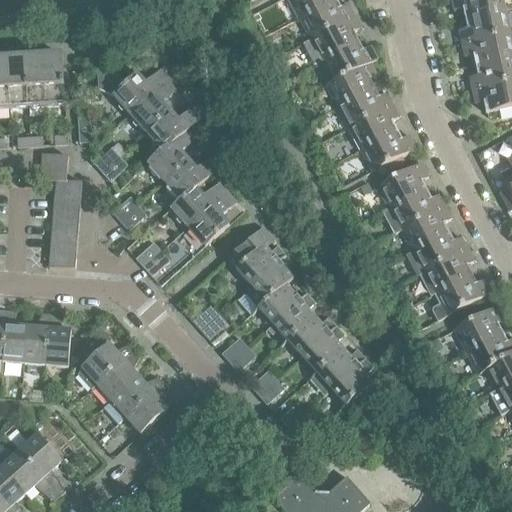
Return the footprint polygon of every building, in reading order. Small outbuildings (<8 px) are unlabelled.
[(291,0),(302,20),(337,1),(336,0),(291,0)] [(463,10),(466,22),(506,13),(503,0),(453,0),(456,12),(463,10)] [(302,20),(313,42),(356,19),(350,6),(342,10),(337,1),(302,20)] [(461,32),(464,46),(511,36),(506,13),(466,22),(468,31),(461,32)] [(316,68),(325,63),(324,62),(360,43),(356,34),(363,31),(356,19),(313,42),(305,46),(316,68)] [(474,57),(476,67),(511,59),(511,40),(511,36),(464,46),(467,59),(474,57)] [(324,62),(325,63),(336,84),(336,85),(372,65),(373,67),(380,63),(373,49),(366,53),(360,43),(324,62)] [(62,58),(44,59),(47,110),(65,109),(62,58)] [(44,59),(26,60),(29,111),(47,110),(44,59)] [(471,79),(474,93),(511,84),(511,59),(476,67),(479,77),(471,79)] [(26,60),(8,61),(11,112),(29,111),(26,60)] [(0,61),(0,112),(11,112),(8,61),(0,61)] [(328,88),(339,109),(376,90),(372,82),(379,78),(373,67),(372,65),(336,85),(336,84),(328,88)] [(114,97),(133,118),(171,83),(161,72),(147,85),(138,76),(126,86),(115,74),(100,74),(100,90),(114,97)] [(133,118),(149,136),(173,114),(165,105),(179,92),(171,83),(133,118)] [(511,84),(474,93),(477,106),(485,105),(487,116),(511,109),(511,84)] [(339,109),(351,130),(394,107),(388,95),(381,99),(376,90),(339,109)] [(351,130),(362,151),(398,132),(394,124),(402,120),(394,107),(351,130)] [(149,136),(164,154),(189,132),(203,119),(194,109),(180,122),(173,114),(149,136)] [(79,122),(81,146),(93,145),(91,121),(79,122)] [(150,166),(166,185),(189,164),(181,155),(197,141),(208,131),(200,121),(189,132),(164,154),(150,166)] [(398,132),(362,151),(374,175),(418,151),(411,138),(403,142),(398,132)] [(55,139),(56,148),(69,147),(68,138),(55,139)] [(31,149),(31,140),(18,141),(19,150),(31,149)] [(43,140),(31,140),(31,149),(44,148),(43,140)] [(0,142),(0,151),(8,151),(8,142),(0,142)] [(95,166),(104,176),(122,160),(113,150),(95,166)] [(43,157),(42,170),(68,172),(69,159),(43,157)] [(166,185),(183,203),(196,191),(221,169),(212,158),(196,172),(189,164),(166,185)] [(510,214),(511,213),(511,158),(508,161),(509,163),(511,168),(511,169),(502,175),(507,185),(510,191),(500,196),(510,214)] [(122,160),(104,176),(112,185),(130,169),(122,160)] [(382,189),(393,211),(429,192),(424,183),(430,180),(423,166),(382,189)] [(41,182),(57,183),(68,184),(68,172),(42,170),(41,182)] [(57,183),(56,196),(83,198),(83,185),(68,184),(57,183)] [(173,212),(189,230),(228,195),(219,185),(204,199),(196,191),(183,203),(173,212)] [(365,198),(373,194),(369,185),(361,190),(365,198)] [(405,232),(405,233),(447,211),(440,197),(434,201),(429,192),(393,211),(384,216),(395,237),(405,232)] [(228,195),(189,230),(205,248),(229,227),(221,218),(236,204),(228,195)] [(56,196),(55,208),(82,210),(83,198),(56,196)] [(114,215),(122,225),(140,209),(132,199),(114,215)] [(55,208),(54,220),(81,222),(82,210),(55,208)] [(140,209),(122,225),(130,233),(148,218),(140,209)] [(405,233),(416,253),(451,235),(446,225),(453,222),(447,211),(405,233)] [(54,220),(53,233),(80,235),(81,222),(54,220)] [(227,263),(250,289),(279,264),(280,265),(287,259),(279,249),(271,256),(264,248),(272,240),(263,230),(227,263)] [(53,233),(53,245),(79,247),(80,235),(53,233)] [(420,278),(421,279),(469,253),(462,240),(456,243),(451,235),(416,253),(407,258),(418,279),(420,278)] [(53,245),(52,257),(78,259),(79,247),(53,245)] [(137,262),(144,270),(162,254),(155,246),(137,262)] [(431,299),(438,295),(474,277),(469,267),(475,264),(469,253),(421,279),(431,299)] [(162,254),(144,270),(152,279),(170,263),(162,254)] [(78,259),(52,257),(51,270),(77,272),(78,259)] [(259,311),(286,287),(293,281),(280,265),(279,264),(250,289),(244,294),(259,311)] [(474,277),(438,295),(444,305),(434,310),(433,314),(438,323),(450,317),(492,296),(485,283),(479,286),(474,277)] [(259,311),(273,327),(300,303),(286,287),(259,311)] [(278,333),(287,343),(314,319),(309,314),(317,306),(308,296),(300,303),(273,327),(273,328),(268,333),(273,338),(278,333)] [(192,323),(200,333),(218,318),(209,308),(192,323)] [(457,331),(469,355),(505,336),(500,326),(506,323),(499,309),(457,331)] [(3,365),(25,366),(28,330),(19,329),(15,315),(7,314),(3,365)] [(25,366),(46,368),(50,318),(43,317),(36,330),(28,330),(25,366)] [(50,318),(46,368),(69,370),(72,333),(62,332),(57,318),(50,318)] [(218,318),(200,333),(208,342),(226,327),(218,318)] [(287,343),(301,359),(336,328),(329,321),(322,327),(314,319),(287,343)] [(301,359),(316,375),(343,351),(338,346),(345,339),(336,328),(301,359)] [(481,376),(489,372),(488,371),(511,358),(511,343),(509,344),(505,336),(469,355),(481,376)] [(90,340),(84,355),(92,358),(96,356),(100,344),(90,340)] [(221,356),(229,365),(247,350),(238,340),(221,356)] [(439,341),(430,345),(436,356),(444,351),(439,341)] [(79,343),(72,357),(80,361),(87,346),(79,343)] [(82,372),(98,388),(136,354),(131,349),(116,354),(110,347),(82,372)] [(247,350),(229,365),(237,374),(255,358),(247,350)] [(316,375),(330,392),(365,361),(358,353),(351,360),(343,351),(316,375)] [(98,388),(112,405),(140,380),(134,374),(141,360),(136,354),(98,388)] [(489,372),(500,392),(511,385),(511,358),(488,371),(489,372)] [(365,361),(330,392),(346,409),(372,386),(367,378),(375,371),(365,361)] [(251,389),(258,397),(275,382),(267,373),(251,389)] [(112,405),(127,421),(165,386),(160,381),(145,386),(140,380),(112,405)] [(275,382),(258,397),(266,405),(283,390),(275,382)] [(511,385),(500,392),(511,414),(511,413),(511,385)] [(165,386),(127,421),(141,437),(168,412),(162,405),(170,391),(165,386)] [(279,420),(288,429),(305,414),(297,405),(279,420)] [(305,414),(288,429),(295,438),(312,422),(305,414)] [(38,437),(19,454),(60,499),(66,494),(53,472),(62,465),(38,437)] [(19,454),(1,470),(26,497),(35,489),(54,504),(60,499),(19,454)] [(1,470),(0,471),(0,505),(6,511),(20,511),(17,505),(26,497),(1,470)] [(365,511),(372,506),(349,481),(323,503),(302,478),(275,503),(283,511),(365,511)]
